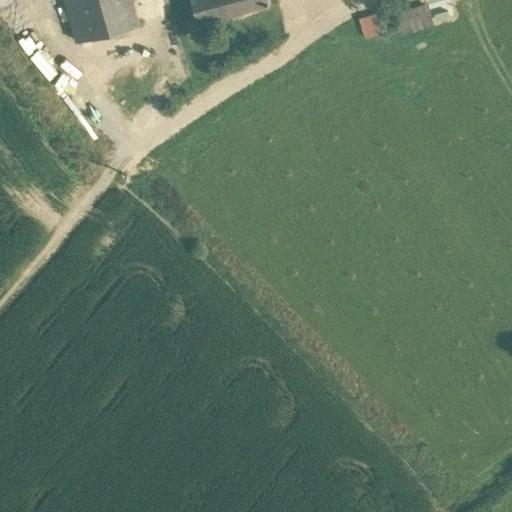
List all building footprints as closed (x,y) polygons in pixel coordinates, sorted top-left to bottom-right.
[(132,0),(67,0),(79,40),(80,40),(80,39),(139,23),(132,0)] [(167,0),(132,0),(139,23),(171,14),(167,0)] [(270,0),(192,0),(199,23),(271,3),(270,0)] [(427,4),(396,14),(401,30),(432,20),(427,4)] [(380,11),(360,17),(366,36),(386,30),(380,11)]
